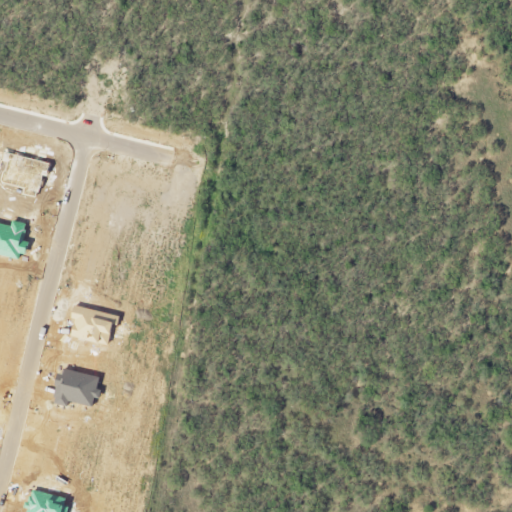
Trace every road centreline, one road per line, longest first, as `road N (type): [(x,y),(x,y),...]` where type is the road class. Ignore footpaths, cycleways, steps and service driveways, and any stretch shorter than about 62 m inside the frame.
road 1 (residential): [(277,511),(404,0),(89,140)]
road 2 (residential): [(0,117),(353,208)]
road 3 (residential): [(0,482),(89,140)]
road 4 (residential): [(388,66),(511,93)]
